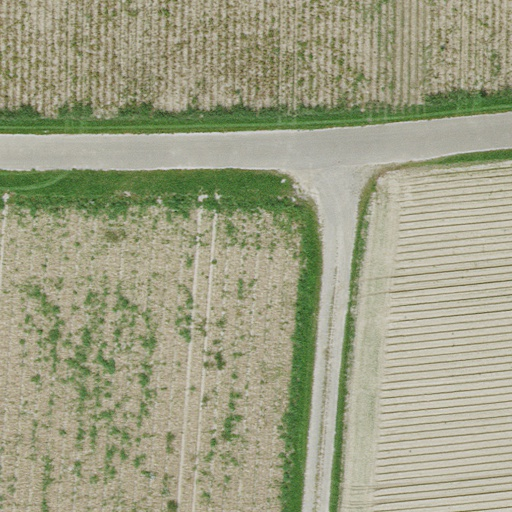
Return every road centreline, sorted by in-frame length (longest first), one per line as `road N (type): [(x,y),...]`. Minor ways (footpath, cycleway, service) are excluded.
road 1 (track): [(0,146),(348,145),(511,128)]
road 2 (track): [(321,511),(348,145)]
